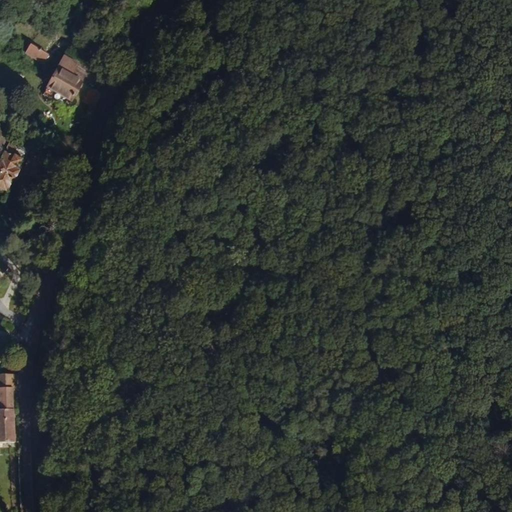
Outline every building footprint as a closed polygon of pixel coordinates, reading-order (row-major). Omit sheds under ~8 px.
[(41,63),(45,54),(36,50),(32,59),(41,63)] [(64,99),(76,77),(71,74),(73,70),(60,62),(46,90),(64,99)] [(96,108),(105,92),(93,85),(85,103),(96,108)] [(17,175),(24,160),(21,158),(24,152),(27,154),(30,148),(17,140),(15,143),(12,141),(9,146),(5,144),(0,154),(0,194),(5,198),(12,184),(8,182),(13,173),(17,175)] [(0,411),(11,411),(11,393),(10,393),(10,379),(11,379),(11,375),(0,375),(0,411)] [(0,445),(12,445),(11,411),(0,411),(0,445)]
